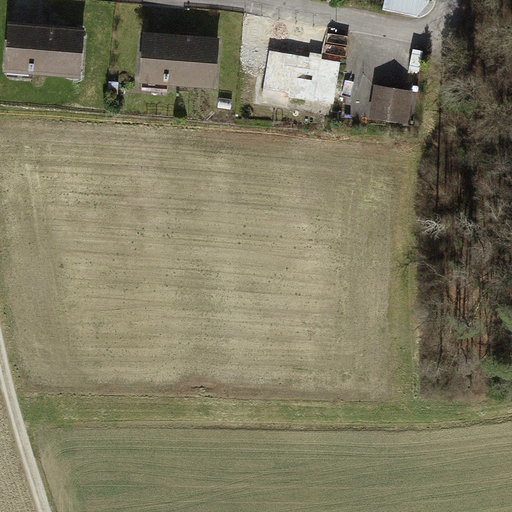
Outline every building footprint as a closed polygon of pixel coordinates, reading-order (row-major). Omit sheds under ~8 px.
[(387,0),(386,11),(419,17),(421,0),(387,0)] [(44,29),(11,26),(8,68),(79,74),(83,32),(44,29)] [(181,39),(146,36),(143,78),(214,84),(218,42),(181,39)] [(341,62),(270,51),(264,93),(334,104),(341,62)] [(409,93),(379,88),(375,116),(404,121),(409,93)]
